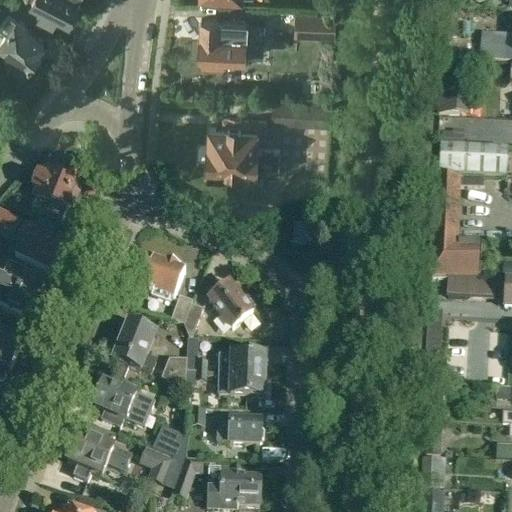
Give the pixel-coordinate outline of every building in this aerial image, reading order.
[(38,13),(53,21),(58,11),(69,16),(76,0),(35,0),(42,3),(38,13)] [(297,13),(296,40),(337,42),(339,15),(297,13)] [(9,62),(23,72),(28,65),(29,66),(39,52),(37,51),(43,43),(25,29),(27,26),(16,19),(8,14),(0,24),(0,27),(6,32),(0,40),(0,44),(15,55),(9,62)] [(203,62),(223,63),(223,56),(243,57),(244,39),(257,40),(258,22),(201,19),(199,55),(203,55),(203,62)] [(444,71),(442,115),(461,116),(463,72),(444,71)] [(331,128),(333,104),(272,101),(270,123),(331,128)] [(276,172),(279,172),(280,149),(256,148),(257,130),(266,131),(267,121),(241,119),(241,118),(228,117),(228,128),(209,127),(206,167),(207,167),(206,180),(226,181),(227,168),(257,170),(261,175),(271,176),(276,172)] [(511,181),(511,163),(511,151),(443,149),(442,178),(511,181)] [(64,221),(65,216),(66,216),(69,209),(73,210),(81,190),(77,189),(80,181),(48,169),(43,181),(39,179),(34,193),(38,195),(34,204),(35,204),(31,214),(46,220),(61,226),(64,221)] [(431,241),(429,278),(482,280),(484,244),(457,243),(459,190),(473,190),(484,191),(484,180),(434,178),(431,241)] [(15,261),(49,277),(64,247),(52,241),(54,237),(41,231),(39,235),(0,216),(0,234),(22,245),(15,261)] [(86,222),(75,217),(70,228),(81,233),(86,222)] [(295,224),(293,247),(316,249),(318,226),(295,224)] [(142,290),(175,302),(186,273),(179,270),(180,267),(164,262),(163,264),(153,261),(142,290)] [(511,268),(503,268),(503,282),(511,282),(511,268)] [(0,312),(29,326),(38,306),(37,305),(38,303),(42,302),(44,297),(43,293),(44,290),(9,273),(4,284),(0,282),(0,312)] [(448,280),(447,301),(470,302),(471,281),(448,280)] [(504,303),(503,311),(511,311),(511,282),(505,282),(504,303)] [(209,302),(232,332),(253,315),(251,313),(254,310),(247,301),(244,304),(229,286),(209,302)] [(172,323),(184,327),(191,309),(193,305),(181,300),(172,323)] [(202,313),(191,309),(184,327),(185,327),(189,340),(192,340),(202,313)] [(141,373),(152,377),(157,364),(146,360),(156,337),(129,326),(120,349),(115,350),(112,357),(115,360),(114,364),(140,374),(141,373)] [(0,382),(4,384),(8,375),(9,375),(18,358),(17,357),(22,347),(0,335),(0,382)] [(187,372),(187,374),(207,375),(207,364),(198,364),(199,341),(189,340),(189,350),(187,372)] [(219,375),(218,378),(265,379),(265,373),(267,371),(268,365),(265,362),(265,358),(232,357),(232,358),(217,360),(219,375)] [(162,382),(184,390),(186,363),(170,362),(162,382)] [(197,384),(206,385),(207,375),(187,374),(186,390),(196,390),(197,384)] [(265,379),(218,378),(218,398),(230,399),(264,400),(264,396),(266,395),(267,387),(264,385),(265,379)] [(155,405),(146,401),(136,397),(124,392),(123,395),(104,387),(94,410),(125,424),(126,423),(135,427),(144,431),(155,405)] [(444,394),(430,393),(430,415),(443,416),(444,394)] [(192,412),(191,429),(204,430),(205,412),(192,412)] [(503,429),(511,428),(511,414),(504,414),(503,429)] [(229,447),(260,448),(260,447),(263,444),(264,436),(261,433),(261,423),(230,421),(230,422),(218,421),(216,446),(229,446),(229,447)] [(425,425),(424,458),(442,458),(443,425),(425,425)] [(154,453),(185,466),(190,437),(165,427),(154,453)] [(78,470),(74,480),(88,486),(92,476),(102,481),(108,466),(125,473),(130,459),(103,448),(106,442),(93,436),(90,442),(79,438),(68,466),(78,470)] [(501,462),(511,462),(511,446),(501,446),(501,462)] [(150,482),(163,487),(176,492),(185,467),(172,463),(147,452),(141,466),(154,472),(150,482)] [(421,460),(420,488),(436,489),(438,461),(421,460)] [(177,488),(189,492),(195,476),(202,476),(203,464),(186,463),(185,466),(185,467),(177,488)] [(209,474),(209,493),(260,495),(261,492),(263,489),(263,485),(261,482),(261,480),(237,479),(237,475),(222,474),(209,474)] [(189,492),(177,488),(174,497),(186,502),(189,492)] [(260,495),(209,493),(208,511),(211,511),(236,511),(236,509),(260,511),(260,507),(262,505),(262,500),(260,497),(260,495)] [(443,511),(445,495),(420,494),(419,511),(443,511)]
